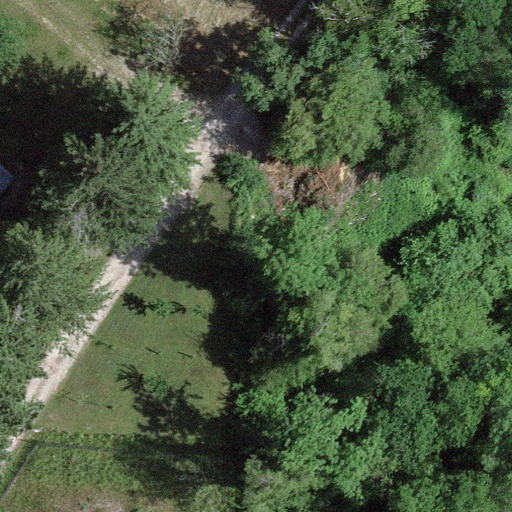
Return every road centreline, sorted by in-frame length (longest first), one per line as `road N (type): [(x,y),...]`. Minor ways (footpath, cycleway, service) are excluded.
road 1 (track): [(0,458),(352,0)]
road 2 (track): [(242,144),(48,0)]
